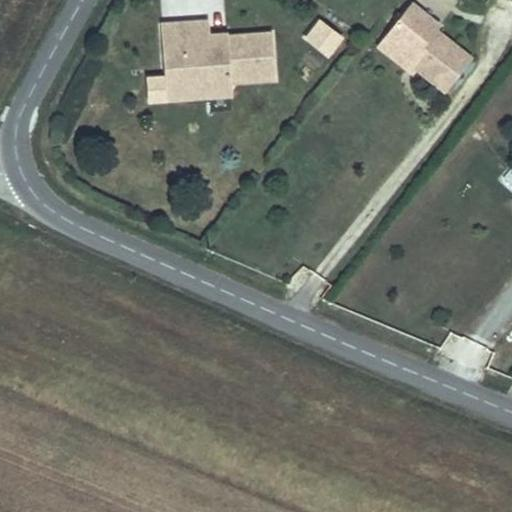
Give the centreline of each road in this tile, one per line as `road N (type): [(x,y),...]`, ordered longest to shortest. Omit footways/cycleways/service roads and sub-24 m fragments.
road 1 (secondary): [(511,411),(83,228),(37,197),(19,166)]
road 2 (unknown): [(293,319),(511,32)]
road 3 (secondary): [(19,166),(22,106),(80,0)]
road 4 (unknown): [(431,377),(511,285)]
